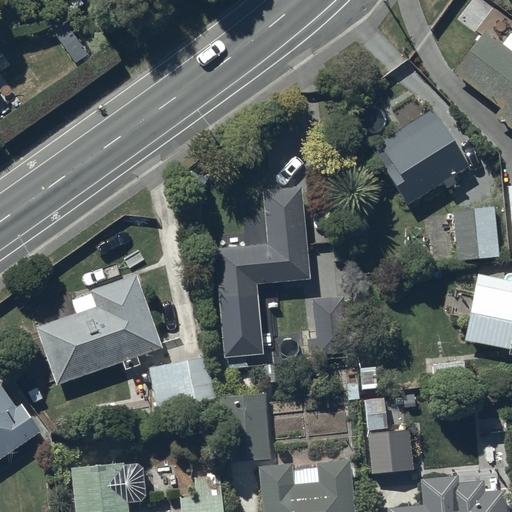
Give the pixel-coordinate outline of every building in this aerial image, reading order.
[(484,29),(452,70),(496,104),(490,112),(511,128),(511,30),(511,29),(501,42),(484,29)] [(465,161),(430,107),(369,146),(405,201),(441,179),(445,186),(458,178),(452,169),(465,161)] [(266,240),(213,244),(219,312),(259,309),(256,280),(266,279),(267,285),(278,284),(277,278),(307,275),(299,184),(261,187),(266,240)] [(493,204),(453,207),(457,256),(497,252),(493,204)] [(75,310),(35,324),(56,382),(122,359),(124,366),(139,361),(136,352),(159,344),(135,272),(88,288),(89,292),(71,298),(75,310)] [(449,317),(465,320),(461,340),(508,349),(507,353),(511,354),(511,283),(476,277),(475,284),(472,284),(469,298),(453,295),(449,317)] [(344,295),(311,296),(313,334),(308,335),(309,351),(316,350),(316,353),(347,351),(344,295)] [(205,352),(148,364),(156,406),(213,394),(205,352)] [(0,455),(39,428),(19,400),(14,404),(0,383),(0,455)] [(271,455),(266,390),(220,394),(225,459),(271,455)] [(382,396),(363,397),(368,470),(412,468),(409,424),(384,426),(382,396)] [(94,461),(74,462),(74,469),(69,469),(69,479),(73,479),(74,511),(132,511),(132,502),(149,501),(148,493),(155,493),(154,471),(144,471),(143,458),(116,459),(116,454),(94,455),(94,461)] [(290,461),(258,463),(261,511),(353,511),(349,455),(315,458),(316,463),(290,465),(290,461)] [(420,501),(385,503),(385,511),(505,511),(504,486),(484,487),(483,477),(458,479),(457,472),(419,475),(420,501)] [(194,493),(177,494),(177,511),(219,511),(219,473),(194,473),(194,493)]
